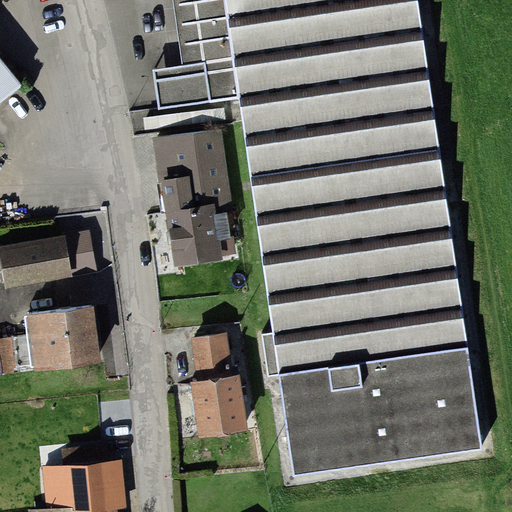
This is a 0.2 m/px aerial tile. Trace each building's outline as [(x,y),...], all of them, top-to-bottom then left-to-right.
[(234,104),(286,483),(480,456),(417,0),(167,0),(178,72),(148,77),(153,115),(234,104)] [(217,138),(149,145),(160,251),(166,251),(168,275),(227,261),(228,245),(217,138)] [(56,244),(0,252),(0,289),(1,294),(63,285),(56,244)] [(84,317),(22,323),(28,379),(89,373),(84,317)] [(185,346),(189,384),(222,380),(218,343),(185,346)] [(230,384),(184,390),(191,444),(237,438),(230,384)] [(111,511),(110,471),(40,474),(41,511),(111,511)]
